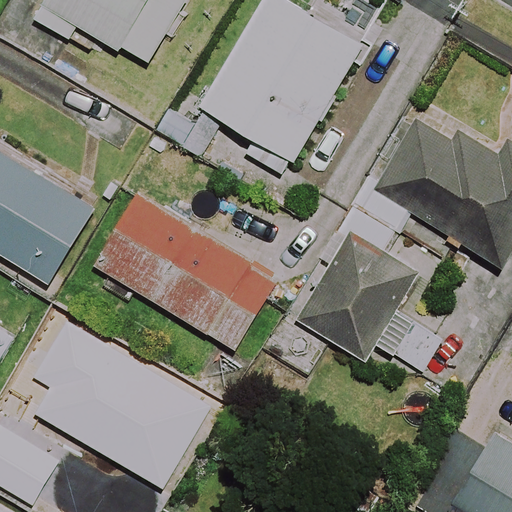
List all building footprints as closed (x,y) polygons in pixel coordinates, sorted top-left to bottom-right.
[(49,0),(39,18),(73,38),(83,23),(152,64),(189,0),(49,0)] [(367,46),(290,0),(268,0),(206,105),(266,141),(257,156),(290,175),(367,46)] [(216,138),(176,110),(162,131),(201,158),(216,138)] [(501,157),(423,114),(380,191),(511,263),(511,143),(509,142),(501,157)] [(101,208),(0,145),(0,249),(54,283),(101,208)] [(282,278),(144,194),(102,265),(239,348),(282,278)] [(428,277),(356,231),(302,316),(373,360),(383,344),(425,371),(445,340),(404,314),(428,277)] [(328,348),(292,324),(274,351),(310,375),(328,348)] [(0,368),(19,336),(0,325),(0,368)] [(511,511),(511,444),(495,435),(455,503),(470,511),(511,511)] [(149,511),(101,486),(87,511),(149,511)]
